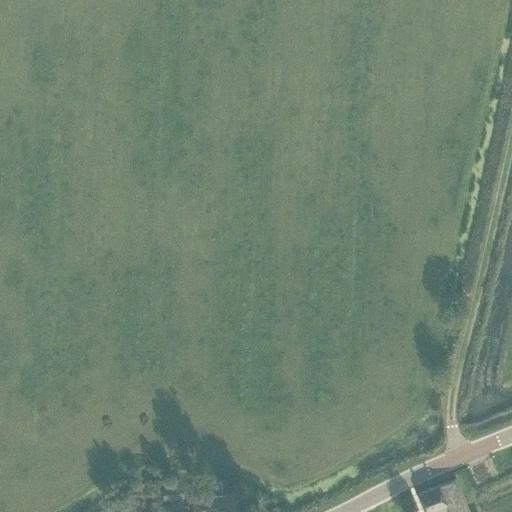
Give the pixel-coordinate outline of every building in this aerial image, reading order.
[(444,511),(445,511),(466,511),(469,511),(455,478),(440,485),(439,484),(417,493),(425,511),(444,511)] [(163,487),(164,500),(183,498),(181,485),(163,487)] [(236,511),(234,494),(194,499),(195,511),(194,511),(236,511)] [(135,500),(136,508),(145,507),(143,498),(135,500)] [(243,504),(244,511),(259,511),(258,502),(243,504)]
